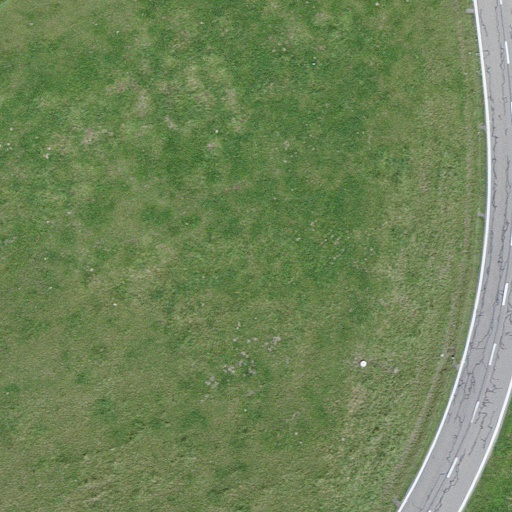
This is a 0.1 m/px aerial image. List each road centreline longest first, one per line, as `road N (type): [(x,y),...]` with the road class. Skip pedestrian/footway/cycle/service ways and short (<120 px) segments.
road 1 (secondary): [(427,511),(488,373),(511,244)]
road 2 (secondary): [(511,147),(499,0)]
